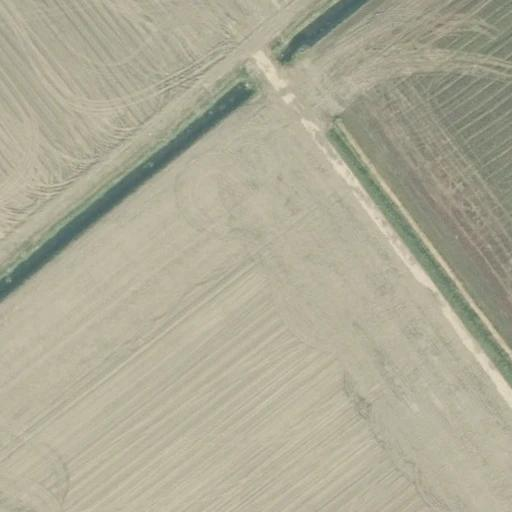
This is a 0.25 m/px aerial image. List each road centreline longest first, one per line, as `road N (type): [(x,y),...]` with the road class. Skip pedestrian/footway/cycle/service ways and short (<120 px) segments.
road 1 (track): [(511,398),(257,55)]
road 2 (track): [(0,252),(322,0)]
